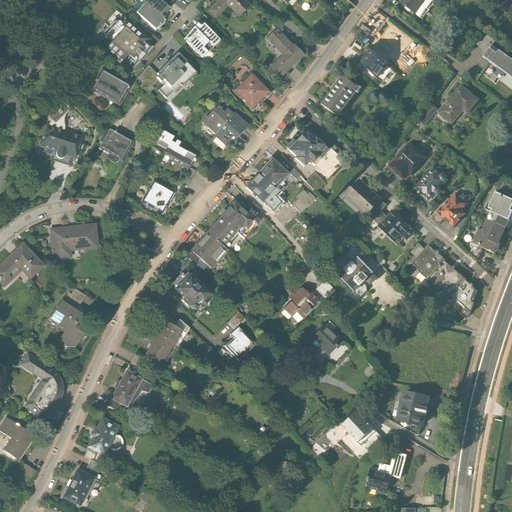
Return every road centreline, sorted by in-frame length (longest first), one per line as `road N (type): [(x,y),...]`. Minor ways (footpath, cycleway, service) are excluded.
road 1 (residential): [(166,239),(117,320),(28,511)]
road 2 (residential): [(326,58),(166,239)]
road 3 (primary): [(460,511),(474,416),(511,293)]
road 4 (residential): [(166,239),(137,218),(71,205),(16,223),(0,241)]
